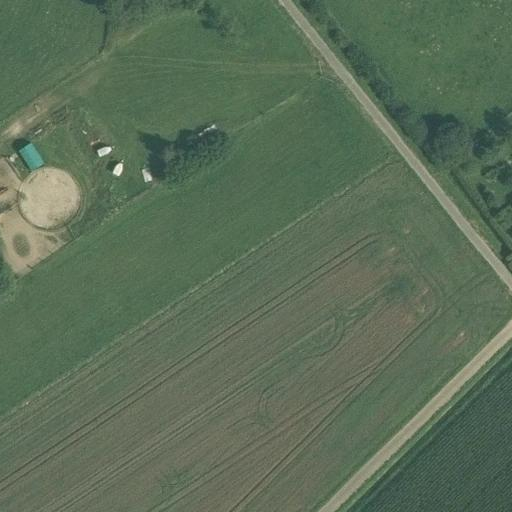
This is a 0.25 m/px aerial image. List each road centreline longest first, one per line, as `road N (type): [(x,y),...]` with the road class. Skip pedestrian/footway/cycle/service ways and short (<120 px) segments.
road 1 (track): [(511,286),(281,0)]
road 2 (track): [(324,511),(511,328)]
